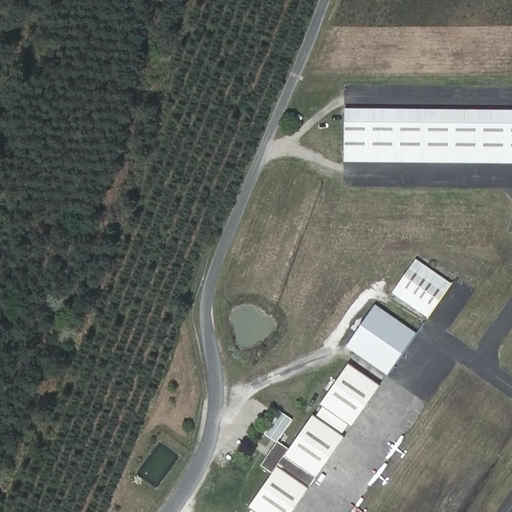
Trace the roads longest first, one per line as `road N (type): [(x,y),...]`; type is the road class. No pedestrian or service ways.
road 1 (unclassified): [(171,511),(209,457),(218,410),(203,318),(321,0)]
road 2 (unknown): [(217,390),(334,353)]
